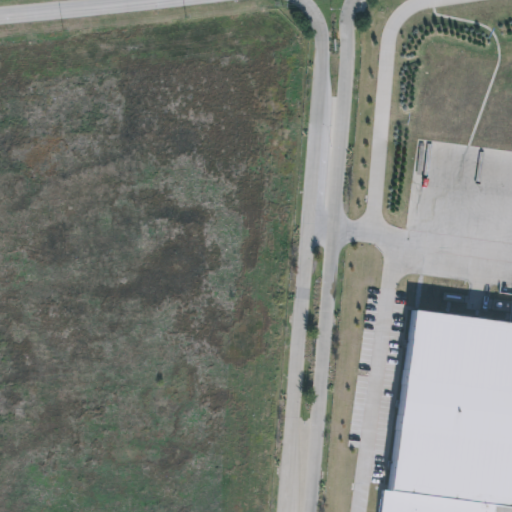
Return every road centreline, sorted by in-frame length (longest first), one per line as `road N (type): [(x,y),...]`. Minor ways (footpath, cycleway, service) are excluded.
road 1 (residential): [(297,0),(319,22),(323,40),(288,511)]
road 2 (residential): [(312,511),(354,0)]
road 3 (secondary): [(4,21),(195,0)]
